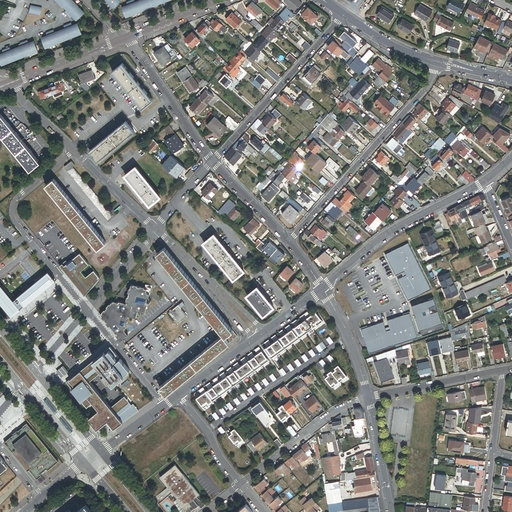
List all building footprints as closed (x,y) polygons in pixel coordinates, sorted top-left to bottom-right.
[(78,6),(72,0),(70,0),(64,6),(68,10),(66,12),(68,15),(78,6)] [(144,11),(140,1),(135,3),(134,0),(130,2),(135,14),(144,11)] [(142,0),(140,1),(144,11),(153,7),(150,0),(142,0)] [(279,6),(272,0),(267,0),(266,1),(275,10),(279,6)] [(299,0),(298,0),(285,0),(284,2),(292,8),(295,4),(299,0)] [(455,0),(449,0),(445,8),(459,15),(464,4),(455,0)] [(127,6),(122,8),(126,18),(135,14),(130,2),(126,3),(127,6)] [(256,6),(252,2),(246,9),(250,12),(255,17),(256,18),(262,11),(256,6)] [(284,2),(282,4),(290,11),(292,9),(292,8),(284,2)] [(471,2),(466,12),(475,17),(480,8),(477,6),(477,5),(471,2)] [(304,5),(301,3),(299,7),(295,11),(292,9),(290,11),(295,15),(304,5)] [(308,8),(304,5),(295,15),(299,18),(301,15),(308,8)] [(419,5),(413,15),(426,22),(432,12),(419,5)] [(76,20),(84,13),(78,6),(68,15),(70,17),(73,15),(76,20)] [(45,9),(34,7),(33,14),(44,16),(45,9)] [(382,7),(376,16),(388,23),(393,15),(382,7)] [(279,18),(285,22),(290,17),(291,17),(294,14),(287,8),(279,18)] [(318,17),(308,8),(301,15),(312,24),(318,17)] [(237,11),(233,15),(239,21),(243,17),(237,11)] [(231,14),(226,19),(235,28),(241,23),(239,21),(233,15),(231,14)] [(453,23),(436,14),(433,20),(437,22),(436,24),(449,31),(453,23)] [(496,17),(488,14),(483,24),(496,31),(501,21),(496,18),(496,17)] [(279,18),(278,17),(270,26),(276,32),(285,22),(279,18)] [(216,20),(212,25),(212,26),(217,31),(219,29),(222,26),(219,23),(216,20)] [(254,20),(250,23),(259,32),(263,28),(254,20)] [(402,20),(397,28),(408,34),(413,26),(402,20)] [(511,23),(507,21),(502,30),(511,34),(511,23)] [(68,25),(73,37),(82,34),(78,24),(72,26),(71,23),(68,25)] [(204,23),(198,29),(203,35),(210,28),(204,23)] [(60,31),(64,41),(73,37),(68,25),(64,26),(65,29),(60,31)] [(276,32),(270,26),(262,35),(262,36),(263,36),(269,42),(270,43),(275,37),(276,38),(279,34),(276,32)] [(294,31),(289,26),(286,30),(292,35),(295,31),(294,31)] [(203,35),(198,29),(195,31),(201,37),(203,35)] [(195,31),(194,30),(192,32),(200,41),(204,44),(206,42),(201,37),(195,31)] [(511,34),(502,30),(500,34),(511,40),(511,38),(511,34)] [(50,32),(55,45),(64,41),(60,31),(54,33),(53,31),(50,32)] [(42,38),(46,48),(55,45),(50,32),(46,33),(47,36),(42,38)] [(200,41),(192,32),(185,39),(188,42),(190,44),(193,47),(196,45),(199,41),(200,41)] [(237,32),(235,34),(244,42),(246,44),(248,42),(237,32)] [(352,47),(356,43),(344,32),(339,37),(344,41),(352,48),(352,47)] [(269,42),(263,36),(255,46),(261,51),(269,42)] [(339,57),(341,55),(346,59),(349,55),(343,50),(343,49),(340,47),(342,45),(335,39),(333,41),(329,45),(330,45),(328,47),(339,57)] [(449,40),(446,49),(456,53),(459,44),(449,40)] [(24,42),(29,55),(38,51),(34,42),(28,44),(27,41),(24,42)] [(349,55),(353,58),(358,52),(354,49),(354,48),(352,47),(352,48),(344,41),(342,45),(340,47),(343,49),(343,50),(349,55)] [(16,49),(20,58),(29,55),(24,42),(20,44),(21,47),(16,49)] [(507,51),(494,44),(489,54),(498,58),(502,60),(507,51)] [(158,55),(157,55),(163,65),(172,59),(164,47),(157,51),(156,52),(158,55)] [(246,54),(254,62),(257,59),(256,58),(258,56),(261,54),(253,47),(246,54)] [(6,49),(11,62),(20,58),(16,49),(10,51),(9,48),(6,49)] [(0,54),(0,61),(2,66),(11,62),(6,49),(2,51),(3,54),(0,54)] [(177,56),(174,50),(168,53),(172,59),(177,56)] [(364,63),(372,53),(370,50),(361,60),(364,63)] [(239,52),(232,59),(239,65),(241,63),(242,64),(245,61),(243,60),(245,58),(243,56),(239,52)] [(329,55),(325,52),(320,57),(324,61),(327,57),(329,55)] [(289,53),(286,57),(294,63),(297,60),(289,53)] [(357,58),(353,61),(355,63),(357,64),(363,70),(366,66),(357,58)] [(378,58),(372,65),(381,72),(378,76),(379,76),(384,81),(392,73),(391,73),(394,70),(389,66),(388,67),(378,58)] [(239,65),(232,59),(226,67),(232,73),(234,70),(235,72),(238,69),(237,67),(239,65)] [(142,108),(145,105),(152,99),(123,63),(112,71),(142,108)] [(175,63),(166,69),(169,72),(177,66),(175,63)] [(194,74),(198,72),(190,65),(188,66),(194,74)] [(226,67),(225,66),(223,68),(230,74),(232,73),(226,67)] [(317,72),(313,67),(310,70),(309,72),(305,76),(313,83),(320,74),(317,72)] [(177,74),(183,82),(192,76),(186,68),(177,74)] [(372,70),(370,68),(366,72),(362,77),(363,79),(365,80),(366,79),(365,78),(372,70)] [(240,71),(238,69),(235,72),(234,70),(232,73),(230,74),(234,78),(240,71)] [(95,79),(92,71),(79,75),(82,84),(95,79)] [(219,81),(226,88),(232,81),(225,74),(219,81)] [(261,85),(262,86),(265,83),(261,80),(263,78),(259,75),(255,79),(255,80),(261,85)] [(192,76),(183,82),(191,93),(199,87),(192,76)] [(305,76),(303,79),(311,86),(313,83),(305,76)] [(379,87),(384,81),(379,76),(376,78),(374,81),(379,87)] [(332,85),(325,78),(323,81),(330,88),(332,85)] [(357,82),(353,78),(349,83),(350,84),(353,87),(357,82)] [(365,80),(363,79),(360,82),(357,86),(356,86),(358,88),(360,90),(366,82),(367,82),(365,80)] [(261,85),(255,80),(252,83),(259,89),(261,85)] [(220,95),(226,88),(219,81),(218,81),(212,87),(217,92),(220,95)] [(370,85),(366,82),(360,90),(363,93),(370,85)] [(465,89),(466,88),(456,83),(452,92),(462,97),(463,93),(465,89)] [(54,87),(51,88),(53,94),(60,92),(65,90),(63,84),(59,85),(54,87)] [(350,84),(335,101),(338,104),(340,102),(345,96),(353,87),(350,84)] [(478,89),(469,85),(466,90),(475,95),(478,89)] [(208,88),(206,86),(204,88),(197,95),(199,97),(206,90),(208,88)] [(53,94),(51,88),(39,93),(41,99),(53,94)] [(482,91),(478,89),(475,95),(466,90),(465,89),(463,93),(477,100),(482,91)] [(206,90),(199,97),(207,104),(214,96),(206,90)] [(495,95),(485,91),(481,100),(490,105),(495,95)] [(312,100),(304,93),(296,103),(304,110),(312,100)] [(286,96),(284,94),(281,97),(286,102),(288,104),(290,106),(294,102),(290,99),(286,96)] [(348,98),(345,96),(340,102),(341,104),(339,107),(341,109),(344,112),(347,108),(342,104),(348,98)] [(456,105),(460,100),(452,96),(449,99),(456,105)] [(207,104),(199,97),(190,107),(198,114),(207,104)] [(389,101),(395,106),(398,102),(393,97),(389,101)] [(352,103),(348,98),(342,104),(347,108),(349,106),(352,103)] [(449,113),(456,105),(449,99),(448,98),(441,106),(442,107),(449,113)] [(463,102),(460,100),(456,105),(449,113),(450,114),(452,116),(463,102)] [(359,109),(352,103),(349,106),(356,113),(359,109)] [(495,104),(487,116),(499,123),(509,107),(503,104),(501,107),(495,104)] [(341,109),(339,107),(337,105),(330,114),(333,117),(341,109)] [(428,111),(421,105),(419,108),(417,109),(415,112),(416,113),(422,118),(428,111)] [(61,114),(65,110),(62,107),(53,114),(55,118),(57,117),(61,114)] [(442,123),(450,114),(449,113),(442,107),(434,116),(442,123)] [(281,114),(275,109),(271,114),(277,119),(281,114)] [(0,112),(0,134),(30,171),(40,162),(0,112)] [(277,119),(271,114),(266,119),(263,123),(268,129),(277,119)] [(334,119),(328,114),(325,118),(320,124),(323,126),(326,129),(334,119)] [(358,125),(349,116),(341,126),(351,135),(354,132),(353,131),(358,125)] [(409,116),(408,116),(402,123),(404,125),(411,117),(410,116),(409,116)] [(215,117),(208,125),(220,136),(222,134),(223,133),(227,128),(215,117)] [(236,129),(239,125),(229,117),(226,120),(229,124),(236,129)] [(416,121),(411,117),(404,125),(408,129),(416,121)] [(339,124),(334,119),(326,129),(329,132),(331,133),(337,126),(339,124)] [(371,119),(367,123),(374,129),(378,125),(371,119)] [(135,130),(127,120),(89,150),(98,161),(135,130)] [(263,123),(262,123),(257,130),(263,135),(268,129),(263,123)] [(323,126),(320,124),(319,125),(317,127),(314,130),(317,133),(323,126)] [(408,129),(404,125),(396,134),(401,138),(408,129)] [(170,138),(175,134),(170,126),(164,130),(170,138)] [(345,133),(337,126),(331,133),(338,140),(345,133)] [(401,138),(396,134),(394,136),(403,144),(412,133),(408,129),(401,138)] [(490,139),(493,136),(485,129),(476,137),(485,145),(488,142),(490,139)] [(500,129),(493,136),(498,141),(502,144),(510,135),(500,129)] [(331,133),(329,132),(323,138),(333,147),(338,140),(331,133)] [(183,146),(175,134),(170,138),(165,141),(173,153),(183,146)] [(249,138),(245,134),(241,138),(244,140),(248,144),(249,138)] [(456,138),(457,137),(454,134),(446,144),(447,145),(449,146),(449,145),(455,139),(456,138)] [(394,136),(393,138),(399,143),(393,150),(396,154),(397,154),(400,156),(405,151),(402,148),(404,145),(403,144),(394,136)] [(255,137),(251,142),(260,150),(264,146),(255,137)] [(320,146),(323,143),(317,138),(316,137),(315,139),(314,140),(320,146)] [(244,140),(241,138),(234,146),(237,148),(244,140)] [(393,138),(387,145),(393,150),(399,143),(393,138)] [(431,149),(435,152),(436,154),(444,144),(446,143),(440,138),(432,146),(433,147),(431,149)] [(466,154),(470,149),(458,138),(457,139),(456,138),(455,139),(457,141),(457,142),(458,143),(459,142),(466,148),(462,152),(466,155),(464,157),(466,158),(468,156),(466,154)] [(158,145),(153,140),(150,143),(152,144),(147,150),(151,153),(158,145)] [(248,144),(244,140),(237,148),(241,152),(248,144)] [(314,140),(309,146),(308,147),(314,152),(315,153),(319,149),(321,147),(320,146),(314,140)] [(297,150),(303,143),(301,141),(295,148),(297,150)] [(507,154),(509,150),(502,144),(498,141),(496,144),(507,154)] [(456,145),(453,148),(454,150),(458,153),(465,160),(466,158),(464,157),(466,155),(462,152),(466,148),(459,142),(458,143),(456,145)] [(270,147),(266,143),(264,146),(260,150),(264,154),(270,147)] [(453,148),(449,145),(449,146),(447,145),(446,146),(444,144),(436,154),(438,155),(439,156),(440,157),(441,156),(444,153),(443,152),(447,148),(448,149),(449,148),(453,151),(454,150),(453,148)] [(235,149),(233,147),(226,155),(231,159),(231,158),(237,153),(238,151),(235,149)] [(453,152),(453,151),(449,148),(448,149),(444,153),(441,156),(445,160),(449,156),(453,152)] [(431,149),(424,156),(427,159),(428,159),(435,152),(431,149)] [(478,155),(471,149),(468,152),(471,155),(470,156),(472,158),(473,157),(475,158),(478,155)] [(291,162),(297,156),(298,155),(295,152),(287,161),(288,162),(290,164),(291,162)] [(309,157),(323,168),(327,163),(326,162),(317,155),(315,153),(314,152),(309,157)] [(379,156),(376,160),(379,163),(382,166),(389,159),(381,152),(378,155),(379,156)] [(438,155),(436,154),(435,152),(428,159),(430,162),(438,155)] [(185,168),(171,155),(162,165),(177,178),(185,168)] [(231,159),(226,155),(225,156),(234,164),(236,162),(231,158),(231,159)] [(297,156),(291,162),(297,167),(303,161),(297,156)] [(319,173),(323,168),(309,157),(305,161),(319,173)] [(326,162),(327,163),(336,172),(340,168),(329,158),(326,162)] [(489,166),(481,158),(478,162),(486,169),(489,166)] [(443,163),(439,159),(433,166),(436,169),(441,165),(443,163)] [(75,165),(72,162),(71,162),(65,167),(65,168),(68,171),(73,167),(75,165)] [(294,174),(297,170),(290,164),(282,174),(292,183),(297,177),(294,174)] [(434,172),(428,166),(424,171),(425,172),(426,172),(430,176),(434,172)] [(73,167),(68,171),(108,220),(113,216),(73,167)] [(149,205),(160,197),(135,167),(125,175),(149,205)] [(365,180),(370,185),(379,176),(370,168),(362,178),(365,180)] [(185,176),(189,179),(195,173),(191,169),(185,176)] [(422,184),(430,176),(426,172),(425,172),(421,176),(417,180),(422,184)] [(470,183),(475,180),(466,172),(462,176),(464,178),(469,182),(470,183)] [(278,176),(273,182),(277,186),(284,177),(280,174),(278,176)] [(394,174),(391,178),(393,180),(396,182),(397,184),(400,181),(401,180),(398,178),(394,174)] [(409,178),(406,175),(404,177),(401,180),(400,181),(406,186),(405,185),(405,182),(409,178)] [(417,180),(415,177),(406,186),(410,190),(413,193),(422,184),(417,180)] [(98,249),(106,242),(54,179),(46,185),(95,246),(98,249)] [(262,189),(267,183),(264,180),(259,187),(262,189)] [(370,185),(365,180),(355,191),(363,198),(366,195),(368,196),(370,196),(374,191),(374,189),(372,187),(373,187),(370,185)] [(390,189),(396,182),(393,180),(387,186),(390,189)] [(406,186),(400,181),(397,184),(400,187),(407,193),(410,190),(406,186)] [(204,195),(209,200),(218,190),(210,183),(201,192),(204,195)] [(270,185),(261,195),(269,202),(278,192),(270,185)] [(318,194),(321,191),(315,186),(312,189),(318,194)] [(407,193),(400,187),(394,193),(397,196),(402,200),(408,193),(407,193)] [(355,197),(349,191),(345,196),(343,198),(349,203),(355,197)] [(204,195),(201,199),(206,204),(209,200),(204,195)] [(402,200),(397,196),(391,203),(398,209),(404,202),(402,200)] [(482,201),(479,196),(469,200),(456,207),(461,219),(461,220),(464,218),(461,211),(482,201)] [(299,213),(303,209),(289,197),(285,201),(290,205),(299,213)] [(511,199),(511,197),(503,201),(507,212),(511,210),(511,199)] [(340,202),(336,198),(332,201),(335,204),(341,209),(345,213),(349,209),(346,207),(340,202)] [(343,198),(340,202),(346,207),(349,203),(343,198)] [(225,212),(233,203),(229,199),(218,212),(222,215),(225,212)] [(332,201),(324,211),(326,212),(327,213),(335,204),(332,201)] [(228,215),(234,208),(236,206),(233,203),(225,212),(228,215)] [(339,211),(341,209),(335,204),(327,213),(328,215),(334,219),(340,212),(339,211)] [(382,220),(382,221),(391,211),(382,204),(374,213),(382,220)] [(291,222),(299,213),(290,205),(282,214),(291,222)] [(458,220),(461,219),(456,207),(448,211),(448,213),(445,214),(448,222),(452,220),(457,218),(458,220)] [(240,213),(234,208),(228,215),(233,220),(240,213)] [(328,215),(327,213),(326,212),(319,220),(321,223),(326,218),(328,215)] [(374,213),(373,212),(365,221),(374,229),(382,220),(374,213)] [(334,220),(334,219),(328,215),(326,218),(330,222),(332,223),(334,220)] [(476,227),(484,223),(486,223),(482,215),(473,219),(476,227)] [(326,218),(321,223),(326,226),(330,222),(326,218)] [(253,219),(243,229),(250,236),(254,233),(255,234),(256,232),(255,231),(260,226),(253,219)] [(317,222),(315,220),(307,230),(308,231),(314,224),(316,224),(317,222)] [(433,224),(438,235),(444,232),(439,221),(433,224)] [(487,231),(484,223),(476,227),(475,227),(478,235),(479,234),(487,231)] [(315,225),(309,232),(311,234),(316,238),(322,231),(315,225)] [(350,234),(356,238),(359,235),(353,230),(350,234)] [(425,245),(435,240),(431,230),(420,235),(425,245)] [(488,230),(487,231),(479,234),(482,242),(492,238),(488,230)] [(316,238),(311,234),(309,237),(308,238),(314,244),(314,243),(318,239),(316,238)] [(233,279),(243,271),(214,235),(204,243),(233,279)] [(439,250),(435,240),(425,245),(429,255),(439,250)] [(261,242),(256,248),(261,252),(263,249),(266,246),(265,245),(261,242)] [(263,249),(269,254),(271,256),(277,249),(270,242),(268,244),(266,246),(263,249)] [(409,243),(386,255),(396,276),(406,271),(408,275),(400,279),(409,299),(431,288),(409,243)] [(489,250),(488,246),(483,248),(484,249),(481,250),(483,254),(487,252),(489,256),(500,251),(498,246),(489,250)] [(237,336),(164,248),(156,254),(223,335),(159,387),(166,395),(237,336)] [(332,252),(338,257),(340,253),(335,248),(332,252)] [(277,249),(271,256),(278,262),(281,259),(283,257),(285,255),(277,249)] [(330,255),(325,251),(317,258),(325,267),(333,261),(329,256),(330,255)] [(278,262),(271,256),(269,258),(277,264),(278,262)] [(72,268),(66,261),(60,266),(84,296),(100,278),(94,271),(86,276),(82,271),(89,265),(82,257),(80,259),(82,260),(72,268)] [(478,268),(481,276),(495,270),(492,263),(487,265),(486,264),(478,268)] [(287,266),(280,273),(287,280),(294,273),(287,266)] [(55,281),(48,272),(13,300),(0,284),(0,302),(12,317),(19,311),(18,309),(25,304),(26,305),(55,281)] [(442,288),(453,283),(448,273),(438,277),(442,288)] [(465,294),(467,298),(467,300),(506,283),(507,283),(504,277),(465,294)] [(296,278),(289,286),(296,292),(303,285),(296,278)] [(457,293),(453,283),(442,288),(447,298),(457,293)] [(112,302),(101,315),(121,340),(128,335),(125,330),(128,316),(136,318),(138,311),(145,313),(147,304),(148,304),(149,303),(151,303),(151,301),(150,300),(150,298),(149,298),(151,289),(131,284),(127,303),(119,302),(118,303),(112,302)] [(247,295),(263,315),(273,307),(257,287),(247,295)] [(435,298),(412,306),(422,335),(444,328),(435,298)] [(456,308),(461,318),(470,314),(465,304),(456,308)] [(169,313),(178,324),(187,317),(181,309),(178,306),(169,313)] [(315,312),(310,316),(307,312),(303,315),(306,319),(313,329),(322,322),(315,312)] [(418,337),(410,313),(388,320),(391,329),(387,331),(384,322),(362,329),(370,353),(418,337)] [(313,329),(306,319),(303,315),(299,318),(302,322),(299,324),(306,334),(313,329)] [(483,329),(487,328),(484,316),(479,319),(479,321),(474,322),(475,323),(472,324),(473,328),(482,326),(483,329)] [(508,337),(506,323),(499,326),(502,337),(502,338),(508,337)] [(306,334),(299,324),(292,329),(299,339),(306,334)] [(292,344),(299,339),(292,329),(285,334),(292,344)] [(278,333),(281,337),(278,339),(285,349),(292,344),(285,334),(282,330),(278,333)] [(285,349),(278,339),(275,335),(271,338),(274,342),(271,344),(278,354),(285,349)] [(454,350),(454,349),(452,341),(451,338),(439,340),(442,352),(454,350)] [(278,354),(271,344),(268,340),(264,343),(267,347),(264,350),(271,359),(278,354)] [(429,355),(442,352),(439,340),(426,343),(429,355)] [(484,351),(482,343),(472,346),(473,353),(477,353),(480,356),(485,356),(484,351)] [(503,344),(491,347),(493,359),(506,357),(503,344)] [(109,347),(66,382),(87,407),(93,402),(98,410),(87,419),(97,429),(106,422),(112,430),(139,410),(133,404),(131,405),(124,397),(111,408),(90,381),(107,367),(109,369),(105,373),(113,384),(130,370),(120,359),(115,363),(113,361),(119,357),(109,347)] [(269,361),(262,351),(259,347),(254,350),(258,354),(255,356),(262,366),(269,361)] [(395,350),(379,355),(380,359),(387,357),(388,358),(396,355),(396,354),(395,350)] [(457,363),(470,360),(468,350),(455,353),(457,363)] [(396,355),(398,365),(405,363),(405,365),(411,364),(407,351),(396,354),(396,355)] [(247,355),(250,359),(247,361),(255,371),(262,366),(255,356),(252,352),(247,355)] [(240,360),(243,364),(241,366),(248,376),(255,371),(247,361),(248,361),(245,357),(240,360)] [(374,363),(382,382),(395,378),(387,358),(374,363)] [(248,376),(241,366),(237,362),(233,365),(236,370),(234,371),(241,381),(248,376)] [(431,372),(431,371),(428,362),(417,364),(420,374),(423,373),(427,372),(429,372),(431,372)] [(338,365),(334,369),(335,370),(332,373),(339,382),(347,377),(338,365)] [(57,371),(62,376),(67,372),(63,367),(57,371)] [(227,370),(230,374),(227,377),(234,386),(241,381),(234,371),(231,367),(227,370)] [(324,379),(332,388),(339,382),(332,373),(331,371),(327,374),(328,376),(324,379)] [(306,378),(304,379),(307,383),(314,378),(312,374),(311,375),(309,375),(306,378)] [(227,391),(234,386),(227,377),(220,382),(227,391)] [(220,382),(219,382),(216,378),(213,380),(216,385),(213,387),(220,397),(227,391),(220,382)] [(301,379),(289,389),(295,398),(299,394),(298,393),(300,392),(301,393),(308,387),(301,379)] [(213,387),(211,388),(213,387),(210,382),(205,386),(208,390),(206,392),(213,402),(220,397),(213,387)] [(285,385),(280,388),(287,397),(291,393),(285,385)] [(199,391),(202,395),(196,398),(203,408),(213,402),(206,392),(203,387),(199,391)] [(470,393),(472,402),(486,399),(484,387),(473,389),(474,392),(470,393)] [(448,395),(449,402),(466,399),(465,392),(448,395)] [(310,406),(309,407),(313,412),(321,405),(314,395),(306,401),(306,403),(308,406),(309,405),(310,406)] [(283,405),(289,413),(296,407),(293,403),(292,402),(290,400),(283,405)] [(252,407),(255,412),(256,412),(263,405),(260,401),(252,407)] [(276,414),(282,422),(291,415),(289,413),(283,405),(279,407),(281,410),(276,414)] [(480,423),(481,407),(471,408),(470,422),(478,423),(480,423)] [(242,412),(231,419),(236,426),(247,418),(244,414),(242,412)] [(341,418),(341,415),(332,420),(333,424),(334,428),(338,427),(339,426),(343,426),(341,418)] [(354,419),(356,427),(356,429),(357,429),(362,428),(361,423),(363,423),(362,418),(354,419)] [(456,431),(457,421),(446,419),(445,430),(450,431),(456,431)] [(476,435),(478,423),(470,422),(468,422),(467,433),(476,435)] [(23,436),(17,440),(13,435),(4,442),(12,452),(12,453),(27,472),(29,470),(37,479),(41,476),(40,474),(46,469),(48,470),(58,462),(51,452),(50,453),(48,451),(49,450),(32,429),(30,430),(27,425),(23,428),(23,427),(18,431),(23,436)] [(228,436),(236,445),(243,439),(235,428),(231,431),(232,432),(228,436)] [(23,436),(18,431),(13,435),(17,440),(23,436)] [(260,432),(251,439),(252,440),(251,441),(247,444),(254,452),(258,449),(259,450),(268,443),(260,432)] [(336,440),(335,432),(331,433),(322,435),(322,438),(323,443),(332,441),(336,440)] [(450,441),(448,451),(463,453),(465,443),(450,441)] [(311,448),(306,442),(301,447),(302,448),(300,449),(293,455),(297,460),(301,456),(305,460),(309,457),(305,452),(311,448)] [(297,460),(293,455),(292,456),(287,460),(286,458),(283,461),(284,462),(288,467),(292,463),(296,467),(300,464),(297,460)] [(340,460),(339,455),(335,456),(324,458),(327,475),(340,473),(341,472),(339,463),(337,463),(337,460),(340,460)] [(284,462),(283,463),(278,467),(277,465),(274,467),(279,474),(283,470),(287,474),(291,471),(288,467),(284,462)] [(183,507),(195,498),(199,495),(175,465),(159,477),(176,499),(183,507)] [(511,467),(502,466),(501,475),(505,476),(504,481),(511,482),(511,467)] [(458,468),(457,472),(463,473),(462,480),(463,480),(463,485),(475,487),(476,478),(480,478),(480,476),(476,476),(477,472),(472,471),(472,472),(468,472),(468,469),(458,468)] [(370,472),(369,469),(355,471),(357,479),(370,476),(370,472)] [(355,493),(373,490),(370,476),(357,479),(354,479),(356,487),(354,487),(355,493)] [(262,478),(259,480),(260,481),(254,486),(255,488),(261,495),(265,491),(262,487),(267,484),(262,478)] [(328,504),(343,502),(339,482),(324,484),(328,504)] [(265,491),(261,495),(262,496),(266,501),(264,502),(267,505),(268,504),(273,500),(269,496),(273,492),(270,488),(265,491)] [(305,495),(300,499),(306,507),(307,509),(309,510),(310,511),(318,511),(316,509),(320,506),(313,497),(308,500),(305,495)] [(511,497),(505,496),(503,509),(511,510),(511,497)] [(380,511),(378,497),(365,499),(366,507),(366,511),(380,511)] [(474,511),(476,498),(475,498),(469,497),(466,497),(464,510),(467,510),(471,510),(474,511)] [(181,511),(196,511),(204,506),(195,498),(183,507),(180,510),(181,511)] [(175,500),(180,510),(183,507),(176,499),(175,500)] [(365,499),(343,502),(344,510),(366,507),(365,499)] [(284,511),(287,510),(284,505),(280,509),(276,504),(273,500),(268,504),(274,511),(284,511)] [(344,510),(343,502),(328,504),(329,511),(337,511),(344,510)]
